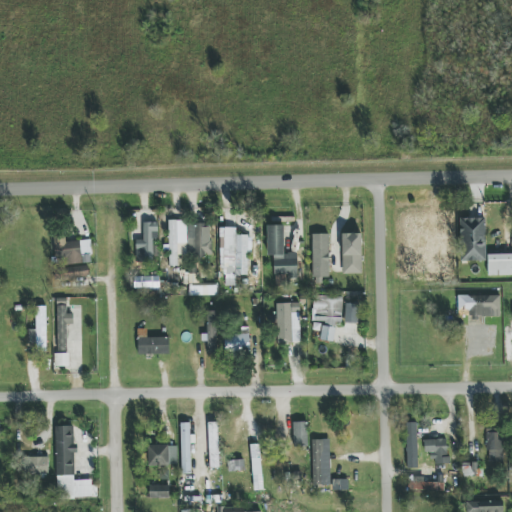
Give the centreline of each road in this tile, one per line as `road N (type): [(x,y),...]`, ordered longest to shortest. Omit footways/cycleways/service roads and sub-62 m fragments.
road 1 (residential): [(0,192),(511,178)]
road 2 (residential): [(122,398),(511,388)]
road 3 (residential): [(387,511),(380,186)]
road 4 (residential): [(0,402),(122,398)]
